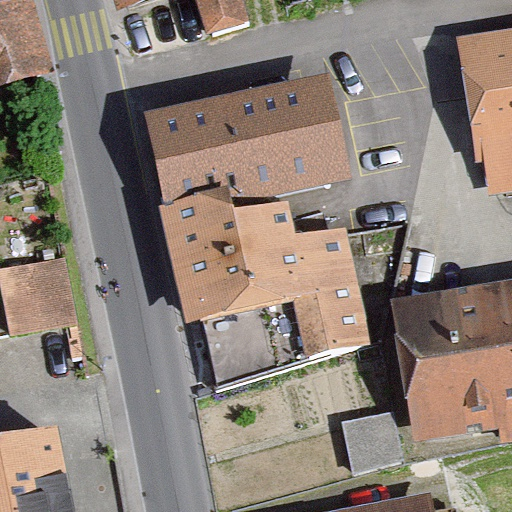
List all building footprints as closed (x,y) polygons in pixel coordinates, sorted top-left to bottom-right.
[(0,0),(0,86),(49,72),(24,0),(0,0)] [(250,31),(239,0),(107,0),(119,33),(197,7),(209,45),(250,31)] [(511,45),(455,55),(475,181),(487,179),(491,206),(511,202),(511,45)] [(323,89),(143,129),(160,206),(244,188),(295,177),(304,218),(349,208),(340,167),(323,89)] [(244,188),(160,206),(201,393),(309,369),(371,355),(344,233),(303,242),(295,209),(251,219),(244,188)] [(55,273),(0,284),(0,293),(12,349),(69,337),(55,273)] [(511,297),(395,316),(417,456),(500,443),(503,460),(511,458),(511,297)] [(354,450),(401,441),(396,418),(349,428),(354,450)] [(79,511),(64,444),(0,458),(0,511),(79,511)]
